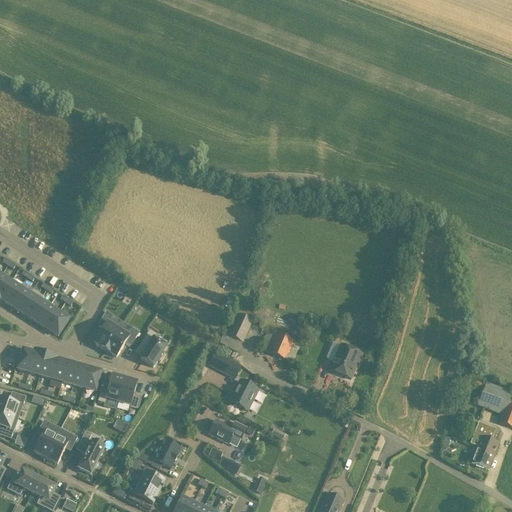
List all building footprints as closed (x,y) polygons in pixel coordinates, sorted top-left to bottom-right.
[(0,299),(10,284),(1,277),(0,278),(0,299)] [(0,300),(9,307),(20,290),(10,284),(0,299),(0,300)] [(19,313),(30,296),(20,290),(9,307),(19,313)] [(28,319),(39,302),(30,296),(19,313),(28,319)] [(38,325),(49,308),(39,302),(28,319),(38,325)] [(219,345),(237,355),(252,323),(250,322),(255,312),(240,305),(236,316),(234,315),(220,343),(219,345)] [(48,331),(58,314),(49,308),(38,325),(48,331)] [(94,345),(105,352),(119,329),(109,322),(112,317),(106,313),(97,327),(103,330),(94,345)] [(58,338),(68,321),(58,314),(48,331),(58,338)] [(285,362),(294,342),(277,335),(278,332),(269,328),(263,340),(265,341),(261,351),(285,362)] [(119,329),(105,352),(116,359),(125,344),(130,348),(139,334),(133,331),(130,336),(119,329)] [(139,361),(152,369),(156,362),(159,364),(164,355),(161,354),(165,348),(152,340),(155,336),(148,331),(138,346),(145,351),(139,361)] [(351,381),(361,356),(340,346),(329,371),(351,381)] [(28,374),(34,355),(23,351),(17,371),(28,374)] [(39,377),(45,358),(34,355),(28,374),(39,377)] [(50,380),(56,361),(45,358),(39,377),(50,380)] [(219,371),(231,377),(236,366),(224,360),(219,371)] [(67,364),(56,361),(50,380),(61,383),(67,364)] [(72,387),(78,367),(67,364),(61,383),(72,387)] [(83,390),(89,371),(78,367),(72,387),(83,390)] [(458,369),(449,367),(446,378),(456,380),(458,369)] [(95,393),(100,374),(89,371),(83,390),(95,393)] [(124,381),(112,377),(108,389),(101,387),(96,403),(104,405),(105,400),(118,404),(124,381)] [(472,377),(469,384),(481,389),(484,382),(472,377)] [(253,389),(236,380),(225,401),(239,408),(244,397),(248,399),(253,389)] [(136,384),(124,381),(118,404),(130,407),(129,409),(136,411),(140,399),(133,397),(136,384)] [(501,416),(510,396),(504,393),(504,391),(492,387),(493,385),(486,383),(476,407),(483,409),(501,416)] [(0,400),(0,414),(18,420),(25,399),(11,393),(8,403),(0,400)] [(511,396),(510,396),(501,416),(498,425),(511,429),(511,396)] [(213,401),(206,397),(203,401),(211,405),(213,401)] [(18,420),(0,414),(0,437),(10,441),(18,420)] [(34,454),(45,460),(58,435),(46,430),(49,424),(43,422),(36,436),(41,439),(34,454)] [(232,430),(215,422),(209,436),(228,445),(232,439),(234,438),(240,441),(246,429),(235,424),(232,430)] [(123,424),(119,431),(124,433),(128,426),(123,424)] [(478,424),(469,446),(477,448),(476,449),(487,453),(488,455),(494,457),(498,445),(490,442),(494,430),(478,424)] [(252,436),(255,431),(249,428),(246,434),(252,436)] [(286,436),(274,430),(271,436),(282,442),(286,436)] [(91,436),(85,433),(76,451),(85,456),(78,470),(90,476),(104,449),(88,441),(91,436)] [(58,435),(45,460),(57,465),(65,450),(70,453),(77,439),(71,436),(68,441),(58,435)] [(15,445),(23,448),(26,439),(17,436),(15,445)] [(161,466),(169,470),(179,450),(163,442),(153,460),(151,465),(150,467),(158,471),(161,466)] [(487,453),(476,449),(470,464),(488,471),(494,457),(488,455),(487,453)] [(215,455),(212,461),(218,463),(220,458),(215,455)] [(151,465),(153,460),(148,457),(145,462),(151,465)] [(138,472),(142,462),(135,459),(131,469),(138,472)] [(222,459),(219,466),(230,471),(233,464),(222,459)] [(145,475),(140,485),(158,494),(164,483),(153,478),(156,473),(145,467),(142,473),(145,475)] [(32,494),(38,481),(22,473),(17,482),(12,480),(6,491),(20,498),(23,490),(32,494)] [(260,479),(254,492),(261,495),(266,482),(260,479)] [(47,511),(53,511),(59,501),(51,497),(55,489),(38,481),(32,494),(40,499),(36,506),(47,511)] [(153,506),(158,494),(140,485),(134,496),(131,494),(128,500),(139,505),(142,500),(153,506)] [(338,511),(343,502),(328,495),(320,511),(338,511)] [(188,511),(192,505),(182,500),(175,511),(188,511)] [(66,501),(62,509),(67,511),(73,511),(76,507),(66,501)]
